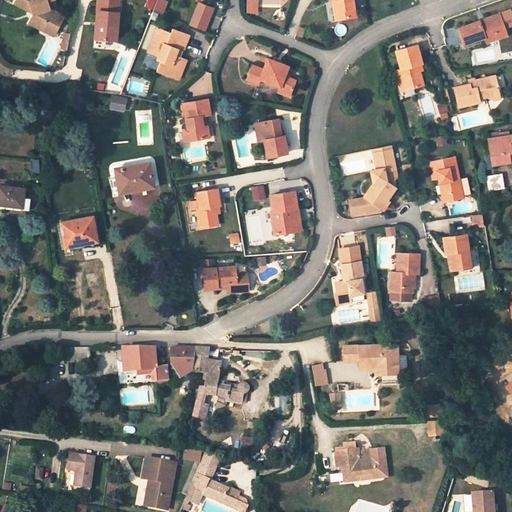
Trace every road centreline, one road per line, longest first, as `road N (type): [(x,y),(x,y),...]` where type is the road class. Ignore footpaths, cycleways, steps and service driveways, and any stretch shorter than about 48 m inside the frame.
road 1 (residential): [(338,65),(315,126),(324,207),(319,254),(274,312),(182,337),(50,338),(0,355)]
road 2 (residential): [(465,0),(373,34),(338,65)]
road 3 (unknown): [(86,0),(67,74),(0,70)]
road 4 (unknown): [(322,188),(255,192),(217,244)]
